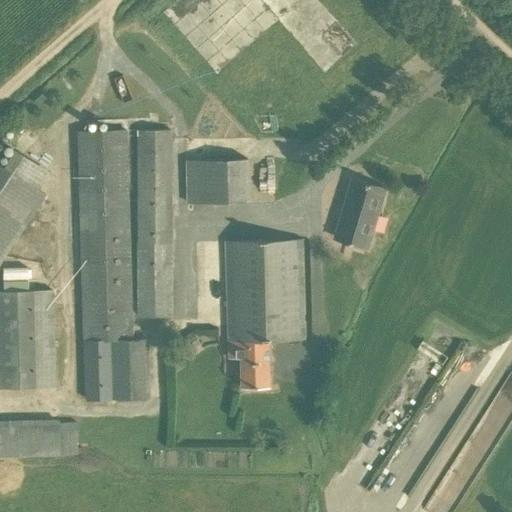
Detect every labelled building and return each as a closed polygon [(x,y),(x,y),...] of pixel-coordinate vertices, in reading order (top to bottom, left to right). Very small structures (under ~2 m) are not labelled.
[(143,315),(175,314),(171,129),(139,129),(143,315)] [(131,339),(127,130),(77,131),(83,340),(84,399),(148,397),(147,339),(131,339)] [(51,171),(16,148),(4,167),(0,164),(0,261),(44,194),(38,190),(51,171)] [(187,202),(248,201),(247,159),(186,160),(187,202)] [(367,249),(385,187),(352,177),(337,227),(354,232),(351,244),(367,249)] [(269,387),(268,340),(302,340),(301,239),(225,240),(228,358),(240,358),(241,387),(269,387)] [(0,386),(36,386),(56,386),(54,289),(0,289),(0,386)] [(0,420),(0,456),(78,454),(77,421),(60,421),(60,419),(0,420)]
